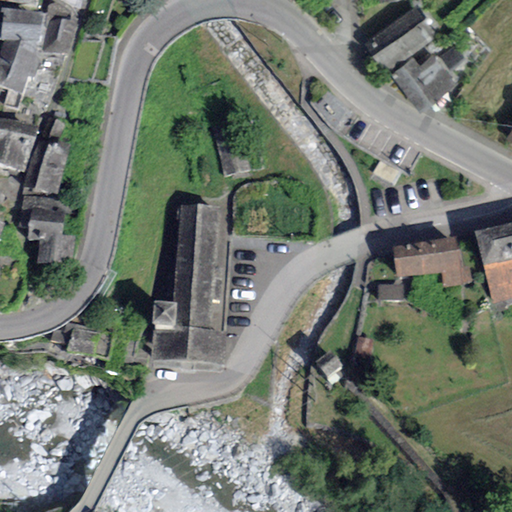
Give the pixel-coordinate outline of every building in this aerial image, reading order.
[(45,15),(0,6),(0,39),(2,40),(38,47),(45,15)] [(417,6),(365,45),(374,57),(387,75),(436,38),(423,21),(426,18),(417,6)] [(77,22),(48,20),(42,52),(68,54),(77,22)] [(0,86),(23,95),(26,77),(34,78),(38,47),(2,40),(0,47),(0,86)] [(455,45),(437,58),(449,73),(466,59),(455,45)] [(413,59),(391,77),(421,114),(458,84),(449,73),(437,58),(434,55),(419,67),(413,59)] [(0,166),(27,173),(38,127),(0,117),(0,166)] [(239,122),(213,128),(225,180),(251,174),(239,122)] [(69,149),(39,142),(27,195),(57,201),(69,149)] [(27,195),(24,194),(17,228),(27,230),(26,237),(42,240),(37,261),(68,268),(74,238),(62,235),(68,203),(57,201),(27,195)] [(218,208),(180,205),(173,302),(154,301),(152,324),(155,324),(153,361),(225,366),(227,332),(210,331),(218,208)] [(511,223),(475,232),(491,303),(511,298),(511,223)] [(465,236),(393,247),(398,280),(442,273),(444,288),(471,284),(465,236)] [(403,285),(377,285),(377,301),(403,301),(403,285)] [(113,331),(65,322),(64,332),(52,330),(50,342),(67,345),(65,352),(95,358),(96,355),(109,358),(113,331)] [(315,363),(327,377),(343,365),(331,350),(315,363)]
